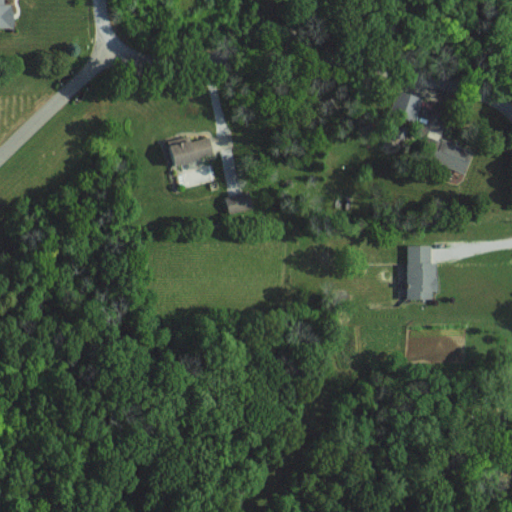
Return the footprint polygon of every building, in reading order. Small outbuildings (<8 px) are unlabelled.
[(0,0),(0,27),(16,27),(16,4),(0,4),(0,0)] [(416,97),(395,89),(385,112),(407,121),(416,97)] [(414,155),(461,171),(468,150),(421,134),(414,155)] [(160,163),(206,155),(203,135),(157,143),(160,163)] [(221,212),(246,209),(244,193),(219,196),(221,212)] [(429,298),(430,262),(425,262),(425,244),(402,244),(400,297),(429,298)]
